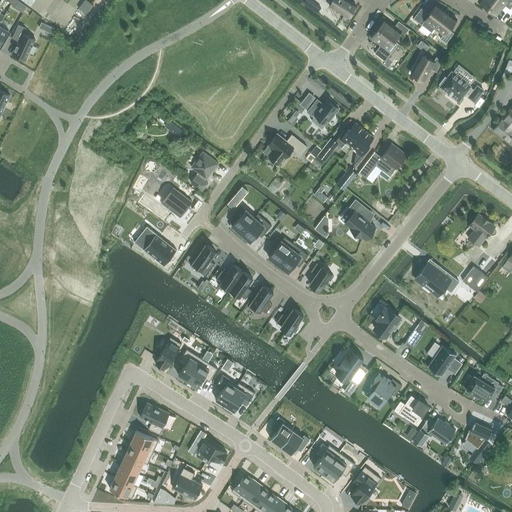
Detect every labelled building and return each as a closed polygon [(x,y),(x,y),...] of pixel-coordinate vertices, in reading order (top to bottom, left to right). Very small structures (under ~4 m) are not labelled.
[(333,0),(330,6),(348,17),(356,4),(348,0),(333,0)] [(511,0),(493,0),(488,8),(497,15),(505,5),(510,9),(511,5),(511,0)] [(421,8),(414,18),(416,20),(431,32),(434,28),(447,11),(446,11),(445,10),(441,7),(437,4),(435,6),(429,14),(424,10),(421,8)] [(434,28),(431,32),(440,39),(446,43),(454,33),(449,29),(455,21),(457,19),(453,16),(452,16),(448,12),(447,12),(447,11),(434,28)] [(377,27),(395,41),(402,33),(404,35),(409,29),(399,21),(395,26),(385,19),(378,28),(377,27)] [(0,44),(9,30),(0,24),(0,44)] [(12,54),(25,60),(35,39),(23,33),(25,28),(19,25),(12,37),(18,40),(12,54)] [(54,28),(48,25),(45,30),(52,33),(54,28)] [(398,43),(395,41),(377,27),(376,27),(378,28),(374,33),(371,38),(373,39),(381,45),(377,50),(375,53),(385,60),(387,58),(398,43)] [(421,55),(411,73),(424,81),(431,69),(436,72),(442,61),(436,57),(434,61),(421,55)] [(444,76),(439,83),(440,84),(439,86),(447,91),(446,92),(447,93),(448,92),(450,94),(450,95),(451,95),(458,101),(465,92),(469,95),(468,96),(474,101),(483,89),(477,84),(473,89),(469,86),(470,85),(469,84),(475,77),(458,64),(453,72),(451,70),(446,77),(444,76)] [(0,115),(10,94),(0,89),(0,115)] [(307,112),(313,116),(312,118),(322,126),(325,123),(326,124),(338,108),(337,107),(338,106),(332,101),(331,102),(327,99),(323,104),(317,99),(307,112)] [(511,105),(494,130),(495,131),(511,143),(511,105)] [(345,142),(351,147),(365,130),(356,122),(351,129),(350,128),(346,132),(344,131),(336,141),(340,144),(345,142)] [(180,129),(176,133),(181,137),(184,132),(180,129)] [(365,130),(351,147),(357,151),(356,157),(359,160),(355,166),(355,167),(368,150),(366,148),(370,144),(369,143),(374,137),(365,130)] [(275,137),(268,145),(274,150),(269,157),(272,159),(271,160),(277,165),(278,164),(279,164),(284,157),(285,158),(292,148),(300,155),(307,146),(292,135),(287,141),(277,134),(276,135),(278,136),(276,138),(275,137)] [(336,149),(340,144),(336,141),(331,137),(320,150),(318,154),(326,160),(334,150),(336,149)] [(392,143),(381,157),(376,153),(360,173),(366,177),(377,164),(391,174),(406,154),(392,143)] [(315,157),(318,154),(320,150),(316,147),(310,153),(315,157)] [(207,179),(218,163),(203,151),(191,167),(198,172),(191,182),(202,191),(208,183),(205,181),(206,178),(207,179)] [(313,161),(310,165),(316,170),(320,166),(313,161)] [(337,183),(344,189),(357,173),(350,167),(337,183)] [(171,186),(159,201),(178,216),(190,201),(171,186)] [(239,202),(233,197),(227,204),(233,209),(239,202)] [(362,236),(366,239),(369,234),(371,235),(376,228),(364,218),(370,211),(357,200),(350,208),(354,212),(345,222),(352,227),(351,228),(361,236),(362,236)] [(239,217),(232,225),(233,226),(241,233),(255,217),(241,205),(234,213),(239,217)] [(255,217),(241,233),(250,241),(257,233),(262,237),(272,225),(258,213),(255,217)] [(487,235),(488,236),(489,234),(490,234),(492,235),(494,234),(496,233),(497,232),(497,230),(497,228),(496,226),(495,225),(478,213),(470,224),(475,228),(468,237),(479,246),(487,235)] [(143,227),(132,243),(155,258),(156,256),(165,263),(175,249),(143,227)] [(275,249),(269,257),(278,264),(294,243),(284,236),(282,240),(277,237),(270,245),(275,249)] [(294,243),(278,264),(287,271),(288,272),(294,263),(299,267),(308,254),(294,243)] [(206,244),(191,265),(206,276),(215,263),(210,260),(216,251),(206,244)] [(511,266),(511,252),(511,253),(511,254),(502,266),(509,271),(511,266)] [(316,274),(310,283),(320,290),(328,279),(330,281),(334,276),(331,274),(332,273),(317,262),(311,271),(316,274)] [(222,270),(216,278),(221,282),(218,286),(229,293),(231,289),(243,271),(233,264),(227,273),(222,270)] [(425,264),(416,276),(425,283),(427,281),(433,287),(433,288),(439,294),(446,285),(454,292),(462,282),(439,265),(434,271),(425,264)] [(474,265),(462,280),(477,291),(488,277),(474,265)] [(243,271),(231,289),(246,299),(252,290),(247,287),(253,278),(243,271)] [(248,306),(258,313),(261,309),(266,313),(272,304),(267,301),(273,292),(263,285),(248,306)] [(479,291),(474,297),(480,301),(484,296),(479,291)] [(282,313),(276,322),(291,332),(292,331),(295,333),(299,328),(296,326),(304,315),(303,315),(293,308),(287,317),(282,313)] [(386,337),(392,329),(394,330),(395,331),(402,321),(399,319),(400,318),(386,308),(383,311),(382,311),(381,312),(382,313),(377,319),(380,321),(375,328),(386,337)] [(404,343),(412,349),(423,335),(415,329),(404,343)] [(156,361),(155,363),(166,369),(182,343),(171,336),(156,361)] [(456,354),(442,344),(427,366),(441,375),(447,367),(455,373),(462,363),(454,357),(456,354)] [(185,365),(178,375),(188,381),(202,358),(187,348),(179,361),(185,365)] [(357,385),(367,372),(358,366),(364,359),(352,350),(348,356),(346,354),(338,366),(340,367),(336,373),(348,381),(349,379),(357,385)] [(202,358),(188,381),(189,381),(198,387),(204,377),(210,381),(218,368),(202,358)] [(374,388),(368,396),(381,405),(387,397),(388,398),(391,393),(395,396),(402,385),(392,378),(390,381),(380,373),(371,385),(374,388)] [(222,374),(215,385),(221,389),(215,399),(225,405),(239,382),(237,384),(222,374)] [(466,389),(478,396),(487,401),(490,396),(495,399),(503,386),(497,383),(495,387),(474,375),(466,389)] [(239,382),(225,405),(235,411),(241,401),(247,405),(255,392),(239,382)] [(400,401),(394,410),(403,416),(404,416),(417,425),(422,419),(420,418),(429,406),(419,399),(418,400),(411,395),(405,404),(400,401)] [(501,400),(508,405),(511,399),(505,395),(501,400)] [(147,402),(140,416),(151,422),(148,428),(160,434),(170,413),(147,402)] [(275,432),(271,438),(281,446),(293,429),(283,422),(284,420),(279,417),(272,426),(277,430),(275,432)] [(424,424),(413,440),(421,445),(428,435),(431,437),(433,434),(446,443),(456,430),(438,417),(430,428),(424,424)] [(487,440),(494,429),(488,426),(487,426),(481,423),(481,422),(476,420),(472,427),(471,427),(465,439),(477,448),(472,454),(480,460),(492,445),(487,440)] [(293,429),(281,446),(292,453),(298,445),(302,449),(309,439),(304,435),(303,437),(293,429)] [(137,430),(131,441),(154,451),(159,440),(137,430)] [(204,437),(194,454),(206,462),(209,456),(221,463),(227,453),(226,452),(226,451),(204,437)] [(131,441),(126,453),(148,463),(154,451),(131,441)] [(320,456),(314,466),(324,473),(340,452),(329,444),(328,446),(322,442),(315,452),(320,456)] [(192,445),(189,450),(194,453),(197,448),(192,445)] [(340,452),(324,473),(334,480),(341,471),(346,475),(355,463),(340,452)] [(126,453),(120,465),(138,473),(143,462),(148,464),(148,463),(126,453)] [(168,459),(165,464),(170,467),(173,461),(168,459)] [(120,465),(115,476),(137,487),(138,486),(133,484),(138,473),(120,465)] [(359,485),(350,496),(360,503),(361,501),(362,502),(381,478),(365,465),(353,481),(359,485)] [(184,467),(173,488),(195,499),(203,485),(192,479),(195,473),(184,467)] [(245,472),(231,490),(244,499),(257,482),(245,472)] [(157,475),(154,480),(160,483),(162,477),(157,475)] [(115,476),(110,488),(132,498),(137,487),(115,476)] [(154,480),(151,486),(157,488),(160,483),(154,480)] [(257,482),(244,499),(256,508),(269,491),(257,482)] [(154,502),(174,504),(175,499),(165,491),(160,488),(154,502)] [(409,491),(402,505),(406,507),(408,508),(416,492),(410,489),(409,491)] [(269,491),(256,508),(261,511),(272,511),(282,500),(269,491)] [(282,500),(272,511),(291,511),(294,509),(282,500)] [(488,500),(485,506),(495,511),(496,511),(499,506),(488,500)] [(234,503),(230,508),(235,511),(239,507),(234,503)]
